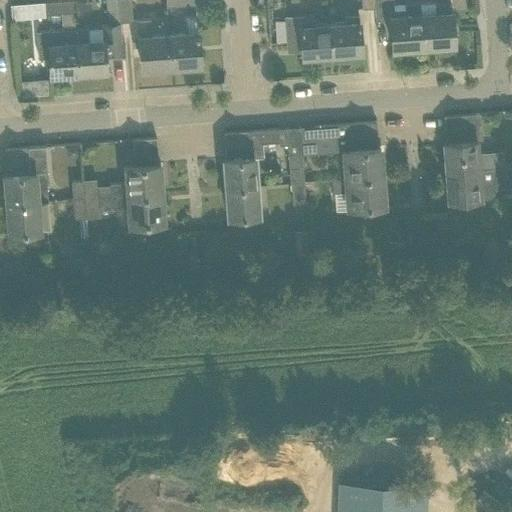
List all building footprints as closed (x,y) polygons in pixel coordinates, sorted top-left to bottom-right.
[(121,37),(120,23),(119,23),(116,0),(105,0),(107,24),(103,24),(104,39),(88,41),(88,28),(75,28),(78,72),(106,70),(106,58),(123,57),(121,37)] [(131,21),(129,0),(116,0),(119,23),(120,23),(120,22),(131,21)] [(375,7),(373,0),(360,0),(361,8),(375,7)] [(423,46),(420,4),(406,5),(406,8),(393,9),(392,0),(373,0),(375,7),(376,20),(390,19),(392,49),(423,46)] [(73,1),(44,3),(45,14),(73,12),(73,1)] [(451,2),(435,3),(420,4),(423,46),(454,44),(451,2)] [(28,4),(10,5),(11,19),(29,18),(28,4)] [(331,53),(329,24),(314,25),(313,14),(286,16),(287,42),(300,41),(302,56),(331,53)] [(196,15),(184,16),(186,33),(168,34),(170,65),(199,63),(196,15)] [(361,51),(359,31),(358,15),(344,16),(345,22),(329,24),(331,53),(361,51)] [(170,65),(168,34),(150,36),(149,18),(138,18),(142,67),(170,65)] [(62,29),(36,31),(38,58),(48,57),(49,74),(78,72),(75,28),(62,29)] [(478,153),(477,139),(475,114),(467,114),(468,129),(444,130),(445,142),(443,142),(445,171),(505,166),(504,155),(494,156),(493,151),(478,153)] [(468,129),(467,114),(443,116),(444,130),(468,129)] [(376,135),(375,121),(351,123),(352,136),(376,135)] [(377,147),(376,135),(352,136),(351,123),(313,125),(314,129),(301,130),(302,155),(343,152),(345,178),(381,176),(379,147),(377,147)] [(300,126),(285,128),(289,183),(291,182),(304,182),(303,169),(302,155),(301,130),(300,126)] [(256,185),(254,156),(262,155),(261,143),(279,142),(278,128),(248,130),(249,144),(225,146),(226,158),(224,158),(226,187),(256,185)] [(249,144),(248,130),(224,132),(225,146),(249,144)] [(157,150),(156,137),(132,139),(133,152),(157,150)] [(6,174),(4,174),(6,203),(48,200),(46,181),(46,172),(47,172),(46,157),(45,145),(28,147),(29,160),(5,162),(6,174)] [(29,160),(28,147),(4,148),(5,162),(29,160)] [(162,192),(160,163),(158,163),(157,150),(133,152),(134,165),(124,166),(125,182),(110,183),(110,184),(110,196),(162,192)] [(511,186),(511,165),(505,166),(445,171),(447,200),(491,197),(496,187),(511,186)] [(310,169),(303,169),(304,182),(315,181),(315,173),(310,169)] [(384,205),(381,176),(345,178),(330,179),(331,192),(346,191),(347,207),(384,205)] [(97,196),(96,185),(96,178),(83,179),(84,197),(97,196)] [(84,197),(83,179),(70,180),(72,198),(84,197)] [(305,203),(304,182),(291,182),(293,204),(305,203)] [(258,214),(256,194),(256,185),(226,187),(228,216),(258,214)] [(162,192),(110,196),(108,196),(109,209),(127,208),(128,223),(164,221),(162,192)] [(99,216),(98,206),(97,196),(84,197),(86,217),(99,216)] [(86,217),(84,197),(72,198),(73,218),(86,217)] [(39,230),(38,214),(48,213),(48,200),(6,203),(8,232),(39,230)] [(334,479),(333,511),(425,511),(426,481),(334,479)] [(496,511),(508,511),(511,507),(484,488),(477,499),(496,511)]
